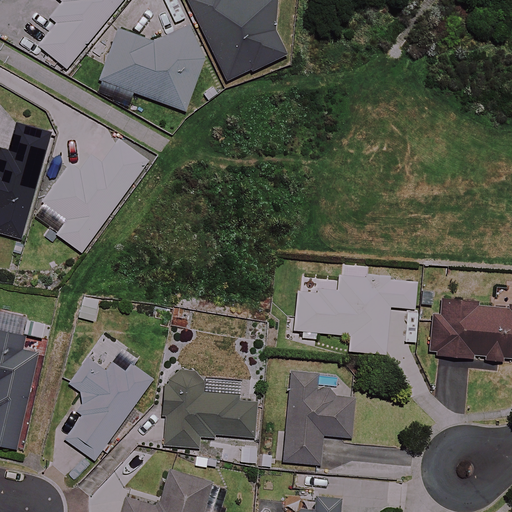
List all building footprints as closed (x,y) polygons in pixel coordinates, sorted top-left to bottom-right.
[(60,0),(65,3),(52,19),(58,24),(40,47),(68,69),(123,0),(60,0)] [(188,0),(228,82),(282,56),(276,0),(188,0)] [(204,60),(190,28),(155,43),(119,30),(101,81),(185,111),(204,60)] [(52,130),(20,121),(11,152),(2,150),(0,154),(0,233),(21,240),(52,130)] [(148,161),(120,141),(103,164),(91,155),(80,171),(71,165),(44,202),(69,220),(58,235),(82,253),(148,161)] [(318,294),(299,292),(297,318),(289,317),(287,343),(318,346),(319,333),(351,336),(349,352),(385,355),(390,307),(415,309),(417,283),(367,278),(368,267),(342,265),(341,281),(334,281),(319,279),(318,294)] [(100,301),(84,299),(82,316),(98,318),(100,301)] [(434,316),(430,352),(436,353),(436,357),(508,365),(511,362),(511,309),(442,301),(440,317),(434,316)] [(0,445),(18,450),(39,354),(26,351),(29,339),(0,332),(0,445)] [(88,360),(71,385),(82,393),(79,397),(83,401),(75,413),(82,418),(66,440),(96,461),(153,378),(132,364),(126,373),(112,364),(107,372),(88,360)] [(205,374),(167,372),(164,446),(200,447),(201,435),(257,437),(258,403),(241,402),(241,397),(205,395),(205,374)] [(319,376),(291,374),(285,462),(322,465),(324,435),(353,437),(356,397),(317,395),(319,376)] [(258,450),(230,446),(228,461),(256,465),(258,450)] [(204,511),(213,485),(171,472),(160,507),(128,497),(123,511),(204,511)] [(317,497),(315,511),(290,511),(285,511),(284,511),(343,511),(344,499),(317,497)]
